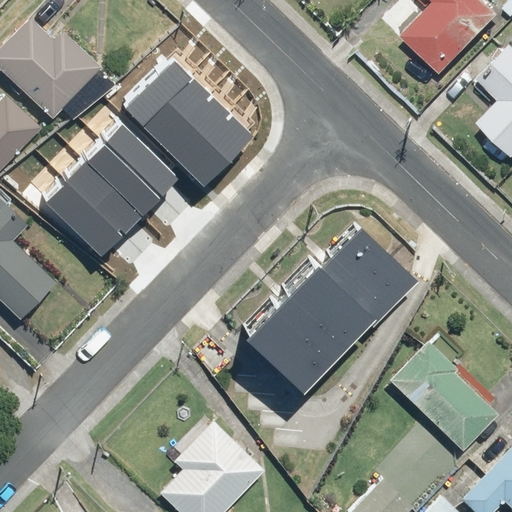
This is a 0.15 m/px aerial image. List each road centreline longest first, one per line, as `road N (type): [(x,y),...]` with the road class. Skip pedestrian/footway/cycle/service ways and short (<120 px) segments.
road 1 (residential): [(0,469),(344,112)]
road 2 (residential): [(344,112),(511,274)]
road 3 (residential): [(227,0),(344,112)]
